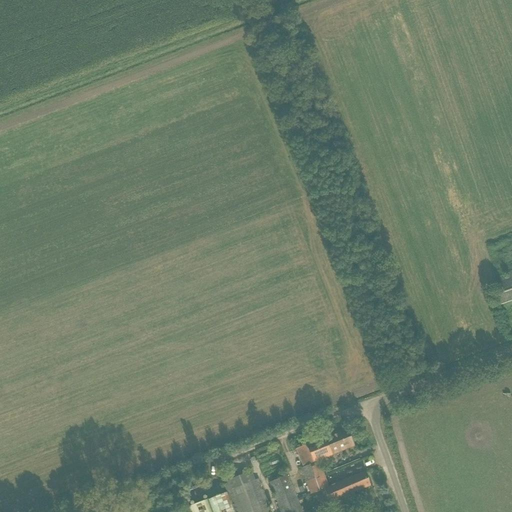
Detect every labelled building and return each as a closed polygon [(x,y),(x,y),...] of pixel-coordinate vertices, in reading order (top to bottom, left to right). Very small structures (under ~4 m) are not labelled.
[(511,299),(511,278),(493,285),(500,304),(511,299)] [(306,445),(296,449),(303,467),(313,463),(318,461),(345,450),(354,446),(347,428),(316,441),(308,444),(306,445)] [(303,467),(301,468),(306,481),(323,474),(318,461),(313,463),(303,467)] [(271,511),(258,479),(256,480),(253,472),(225,484),(236,511),(271,511)] [(327,487),(316,492),(315,492),(323,510),(356,496),(354,492),(364,488),(365,492),(370,490),(368,486),(370,486),(365,472),(327,487)] [(323,474),(306,481),(310,494),(313,493),(315,492),(316,492),(327,487),(323,474)] [(297,499),(287,477),(270,484),(281,511),(301,511),(299,504),(297,499)] [(189,511),(234,511),(227,492),(208,500),(207,499),(188,507),(189,511)]
